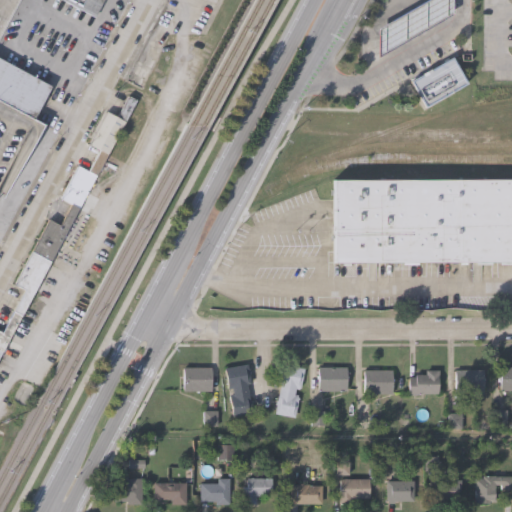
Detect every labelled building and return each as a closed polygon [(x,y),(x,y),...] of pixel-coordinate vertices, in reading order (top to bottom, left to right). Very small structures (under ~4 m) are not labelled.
[(103,0),(95,17),(64,0),(103,0)] [(376,54),(375,27),(423,0),(450,0),(450,14),(376,54)] [(408,82),(451,57),(466,84),(422,109),(408,82)] [(43,125),(4,198),(0,195),(0,58),(51,86),(33,119),(43,125)] [(0,329),(3,331),(25,288),(15,283),(49,218),(61,224),(72,202),(61,196),(78,163),(88,169),(100,148),(89,143),(106,110),(117,115),(128,94),(136,98),(0,355),(0,329)] [(511,262),(332,264),(331,181),(511,180),(511,262)] [(247,362),(248,367),(250,367),(251,371),(250,372),(251,381),(248,382),(251,399),(252,398),(253,402),(251,403),(253,412),(233,415),(229,392),(233,392),(232,386),(228,387),(225,366),(247,362)] [(281,382),(277,381),(279,371),(277,371),(278,367),(280,367),(281,362),(305,366),(301,387),(297,386),(296,392),(300,393),(296,415),(275,412),(277,403),(275,403),(276,398),(278,399),(281,382)] [(212,365),(212,389),(183,389),(183,365),(212,365)] [(346,389),(318,389),(318,365),(346,365),(346,389)] [(511,367),(511,390),(500,390),(500,367),(511,367)] [(392,392),(364,392),(364,368),(392,368),(392,392)] [(439,369),(439,375),(438,375),(438,393),(417,393),(417,394),(408,394),(408,376),(415,376),(415,373),(425,373),(425,369),(439,369)] [(482,393),(455,393),(455,369),(482,369),(482,393)] [(338,503),(338,494),(339,494),(339,478),(369,478),(369,467),(375,467),(375,482),(369,482),(369,497),(352,497),(352,503),(338,503)] [(474,502),(474,498),(473,498),(473,476),(481,476),(481,473),(494,474),(494,475),(511,475),(511,488),(499,488),(499,483),(494,483),(494,499),(485,499),(485,502),(474,502)] [(433,502),(434,476),(445,476),(445,479),(461,479),(461,499),(447,499),(447,502),(433,502)] [(129,481),(129,477),(141,477),(141,503),(127,503),(127,500),(113,500),(113,481),(129,481)] [(199,500),(199,483),(216,483),(216,477),(229,478),(228,503),(214,503),(214,501),(199,500)] [(242,504),(242,486),(247,486),(247,478),(253,477),(253,478),(272,478),(271,496),(256,496),(256,504),(242,504)] [(386,502),(386,479),(414,479),(414,499),(395,499),(395,502),(386,502)] [(153,499),(153,482),(186,482),(186,503),(170,503),(170,499),(153,499)] [(290,504),(291,485),(299,485),(299,483),(302,483),(302,485),(309,485),(309,486),(322,486),(322,504),(290,504)]
